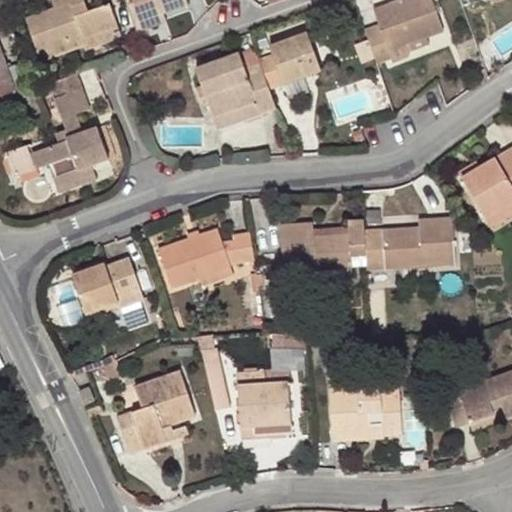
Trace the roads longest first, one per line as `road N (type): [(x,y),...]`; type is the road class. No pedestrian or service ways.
road 1 (residential): [(158,198),(226,177),(385,171),(511,85)]
road 2 (residential): [(158,198),(112,74),(313,0)]
road 3 (residential): [(196,511),(258,493),(479,489)]
road 4 (tertiary): [(93,511),(0,317)]
road 5 (residential): [(0,264),(158,198)]
